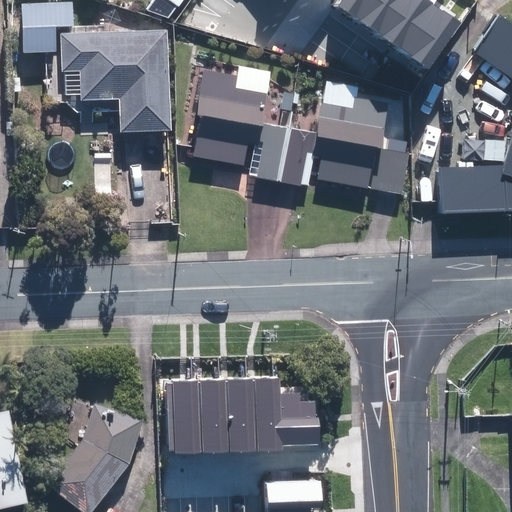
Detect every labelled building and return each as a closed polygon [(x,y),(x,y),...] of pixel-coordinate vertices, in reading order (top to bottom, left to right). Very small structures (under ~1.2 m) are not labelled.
[(233,0),(194,0),(186,13),(212,32),(233,0)] [(451,18),(426,0),(331,0),(329,2),(417,65),(451,18)] [(60,55),(60,27),(78,27),(78,3),(25,2),(25,55),(60,55)] [(511,19),(506,15),(478,55),(511,77),(511,153),(508,166),(446,169),(449,215),(511,211),(511,19)] [(173,31),(66,35),(67,71),(85,70),(86,100),(125,99),(127,133),(177,131),(173,31)] [(267,82),(206,72),(196,132),(200,133),(197,149),(240,156),(243,140),(266,143),(261,172),(280,176),(288,124),(261,120),(267,82)] [(385,113),(323,102),(317,133),(294,129),(285,180),(308,185),(310,173),(397,189),(410,125),(383,120),(385,113)] [(254,380),(256,449),(282,448),(282,446),(280,394),(280,379),(254,380)] [(200,381),(202,451),(230,450),(227,380),(200,381)] [(227,380),(230,450),(256,449),(254,380),(227,380)] [(171,382),(173,446),(174,452),(202,451),(200,381),(171,382)] [(280,394),(282,446),(318,445),(317,401),(300,402),(300,393),(280,394)] [(52,481),(92,509),(130,457),(143,416),(96,401),(85,435),(52,481)] [(8,408),(0,409),(0,499),(24,495),(8,408)] [(320,482),(268,483),(268,509),(320,508),(320,482)]
